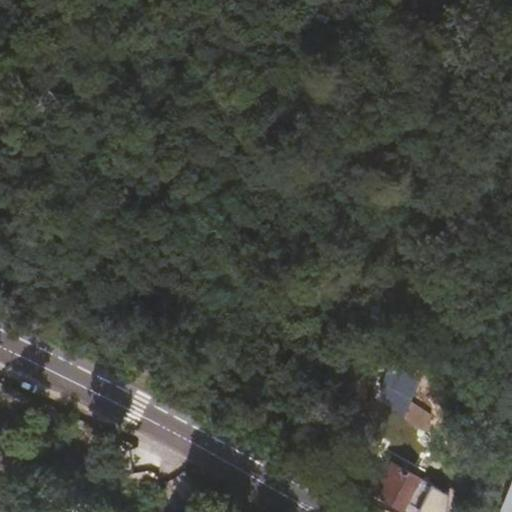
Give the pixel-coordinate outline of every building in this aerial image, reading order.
[(230,343),(226,339),(220,337),(214,338),(209,344),(211,356),(219,359),(225,358),(229,353),(231,348),(230,343)] [(382,392),(377,400),(394,409),(422,424),(426,415),(382,392)] [(420,428),(422,424),(394,409),(392,413),(420,428)] [(394,503),(409,474),(384,461),(369,490),(394,503)] [(511,511),(511,481),(501,508),(511,511)] [(421,511),(455,511),(461,497),(433,485),(421,511)]
